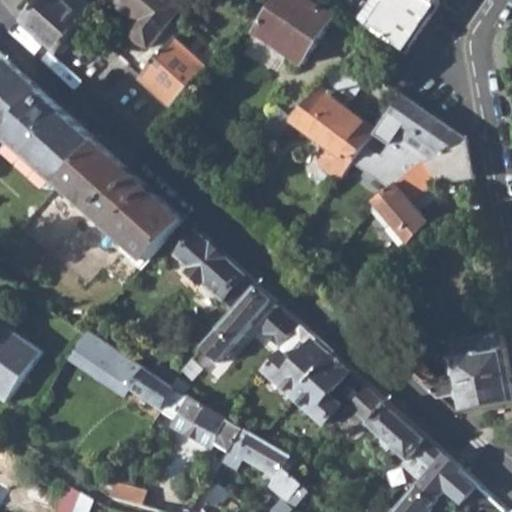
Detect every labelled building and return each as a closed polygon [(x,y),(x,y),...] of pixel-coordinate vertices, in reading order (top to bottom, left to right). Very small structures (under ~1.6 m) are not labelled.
[(46,0),(28,22),(61,52),(83,26),(85,23),(59,0),(46,0)] [(139,50),(145,51),(182,8),(173,0),(106,0),(105,2),(134,28),(126,38),(130,43),(139,50)] [(280,0),(254,33),(300,67),(336,20),(308,0),(280,0)] [(436,10),(423,0),(372,0),(359,19),(406,53),(436,10)] [(142,79),(174,107),(209,68),(175,39),(142,79)] [(0,69),(10,58),(0,49),(0,69)] [(6,136),(61,185),(65,180),(100,141),(10,58),(0,69),(0,126),(8,134),(6,136)] [(316,168),(332,182),(362,147),(372,134),(374,132),(339,104),(364,72),(342,58),(291,119),(324,147),(319,154),(316,168)] [(372,134),(420,168),(465,138),(402,96),(374,132),(372,134)] [(256,131),(270,143),(291,119),(278,107),(256,131)] [(383,203),(409,243),(427,223),(413,199),(440,185),(442,186),(448,183),(452,188),(460,185),(473,179),(465,138),(420,168),(410,177),(383,203)] [(65,180),(153,257),(167,240),(186,219),(100,141),(65,180)] [(227,298),(238,307),(257,284),(186,219),(167,240),(196,267),(192,272),(205,284),(207,283),(225,300),(227,298)] [(238,307),(254,322),(255,323),(245,333),(273,359),(282,348),(287,342),(302,324),(281,306),(274,299),(257,284),(238,307)] [(205,324),(216,333),(231,316),(219,307),(205,324)] [(0,393),(12,402),(45,352),(4,323),(2,326),(0,324),(0,393)] [(287,342),(282,348),(273,359),(264,369),(297,398),(335,355),(317,338),(313,335),(302,324),(287,342)] [(90,328),(72,358),(81,365),(96,343),(123,362),(128,354),(90,328)] [(459,376),(437,379),(425,381),(443,398),(461,395),(465,410),(511,403),(511,379),(503,335),(453,343),(459,376)] [(132,390),(164,412),(178,388),(174,386),(148,367),(128,354),(123,362),(96,343),(81,365),(127,396),(132,390)] [(297,398),(326,425),(344,405),(332,394),(353,371),(335,355),(297,398)] [(412,370),(425,381),(437,379),(423,365),(412,370)] [(341,393),(352,405),(370,386),(357,374),(341,393)] [(415,452),(433,466),(444,453),(370,386),(352,405),(335,422),(350,435),(363,419),(408,460),(415,452)] [(216,445),(229,454),(231,451),(245,428),(225,416),(178,388),(164,412),(176,420),(172,426),(212,451),(216,445)] [(299,461),(261,438),(245,428),(231,451),(229,454),(222,465),(235,474),(245,459),(277,478),(274,486),(295,507),(310,490),(290,471),(299,461)] [(433,466),(393,511),(427,511),(462,470),(444,453),(433,466)] [(77,511),(85,493),(70,484),(58,511),(77,511)] [(118,501),(143,508),(147,493),(120,484),(112,497),(118,501)] [(91,511),(96,499),(85,493),(77,511),(91,511)] [(471,511),(507,511),(489,495),(471,511)] [(272,511),(290,511),(292,511),(281,502),(272,511)]
